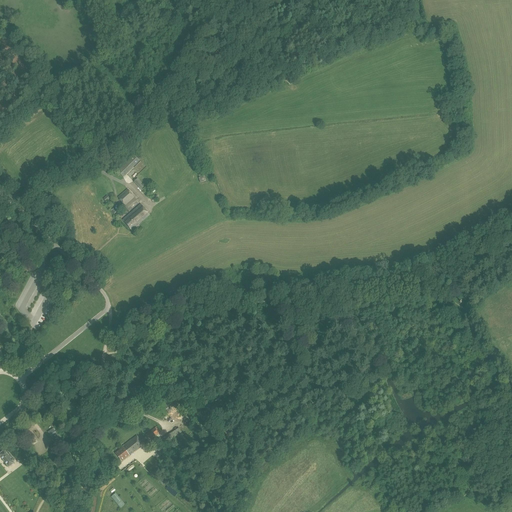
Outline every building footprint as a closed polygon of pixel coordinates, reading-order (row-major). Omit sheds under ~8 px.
[(118,172),(123,177),(126,174),(139,161),(134,156),(121,169),(118,172)] [(138,178),(134,182),(141,191),(146,187),(138,178)] [(117,197),(124,206),(134,197),(127,189),(117,197)] [(123,220),(131,230),(149,215),(140,205),(123,220)] [(145,224),(148,228),(155,223),(152,219),(145,224)] [(146,435),(150,440),(159,433),(155,427),(146,435)] [(115,453),(121,462),(129,456),(129,455),(143,444),(137,436),(115,453)] [(0,456),(8,468),(15,463),(5,449),(4,450),(2,448),(0,449),(0,456)] [(166,489),(174,497),(175,497),(178,494),(169,486),(166,489)]
